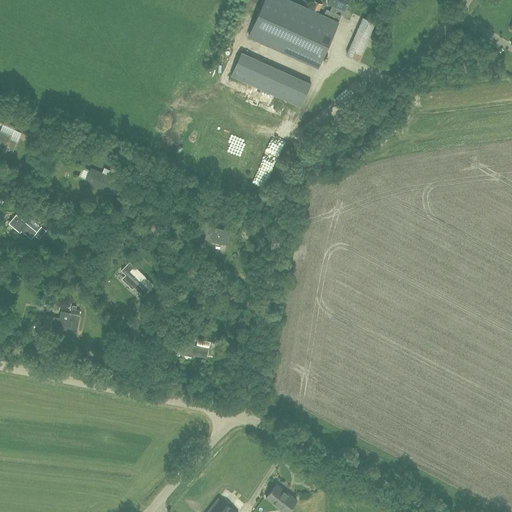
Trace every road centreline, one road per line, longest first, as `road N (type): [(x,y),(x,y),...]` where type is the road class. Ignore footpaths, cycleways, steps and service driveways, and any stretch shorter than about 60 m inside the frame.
road 1 (unclassified): [(234,416),(247,400),(284,199),(300,162),(470,0)]
road 2 (track): [(0,170),(161,236),(212,289),(264,312)]
road 3 (unclassified): [(234,416),(0,365)]
road 4 (unclassified): [(435,511),(234,416)]
road 5 (unclassified): [(149,511),(234,416)]
